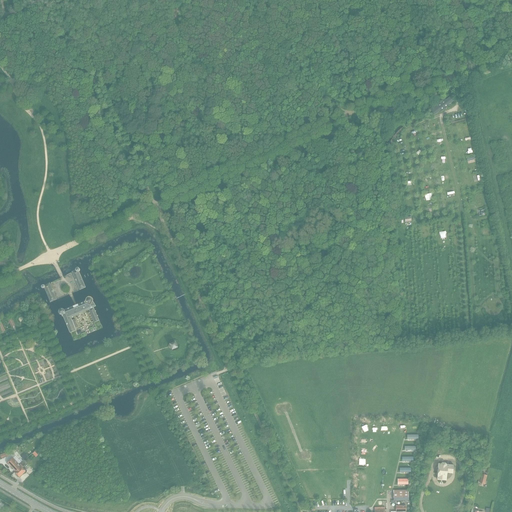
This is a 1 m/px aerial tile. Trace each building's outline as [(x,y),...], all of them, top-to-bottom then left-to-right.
[(445,100),(444,99),(429,110),(433,115),(440,110),(441,112),(449,105),(448,104),(454,100),(451,96),(445,100)] [(80,289),(86,287),(79,271),(80,270),(80,269),(79,268),(78,267),(77,267),(76,267),(75,268),(75,269),(75,270),(72,271),(80,289)] [(50,302),(56,299),(49,283),(45,285),(44,285),(43,284),(42,284),(42,285),(41,286),(41,287),(42,287),(43,288),(44,287),(50,302)] [(76,330),(71,317),(89,309),(94,322),(99,320),(93,307),(96,306),(93,300),(93,299),(93,298),(92,296),(91,296),(90,296),(89,296),(87,297),(87,299),(87,300),(63,310),(63,309),(61,308),(59,309),(58,310),(58,311),(58,313),(59,314),(60,315),(62,314),(63,316),(64,316),(70,332),(76,330)] [(177,347),(174,341),(168,343),(171,350),(177,347)] [(459,442),(448,441),(447,449),(458,450),(459,442)] [(7,463),(14,471),(20,466),(19,464),(13,458),(7,463)] [(20,466),(14,471),(16,474),(15,475),(17,477),(18,476),(20,477),(24,472),(25,473),(26,473),(26,470),(25,469),(24,469),(22,467),(26,464),(22,460),(19,463),(20,464),(19,464),(20,466)] [(453,473),(454,465),(447,464),(445,463),(442,463),(441,464),(438,463),(438,470),(439,470),(438,480),(447,480),(447,473),(453,473)] [(394,490),(394,500),(409,500),(409,490),(394,490)]
